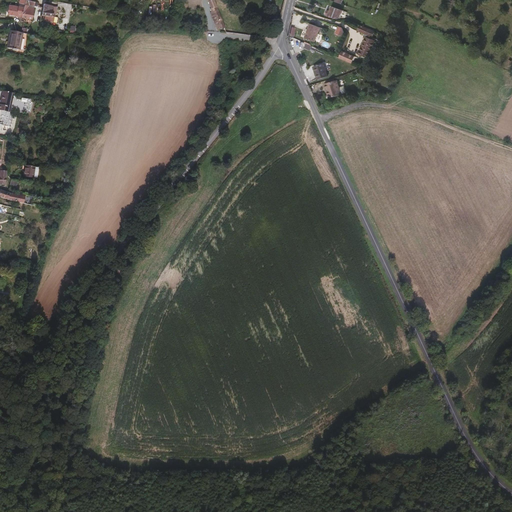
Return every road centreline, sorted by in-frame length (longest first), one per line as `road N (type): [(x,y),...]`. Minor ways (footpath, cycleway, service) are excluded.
road 1 (tertiary): [(511,494),(474,458),(283,44)]
road 2 (tertiary): [(283,44),(0,397)]
